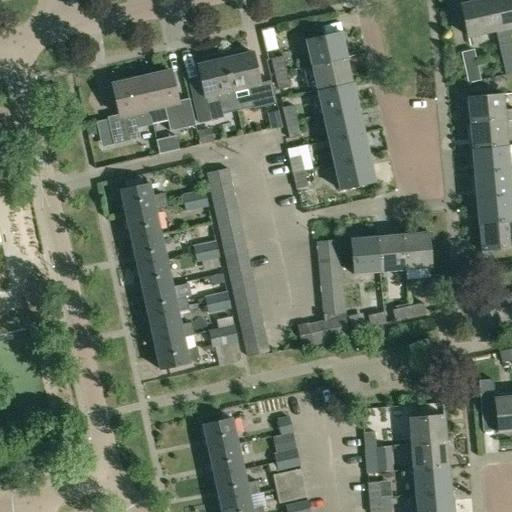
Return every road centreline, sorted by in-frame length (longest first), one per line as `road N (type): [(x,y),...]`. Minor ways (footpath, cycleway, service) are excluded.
road 1 (residential): [(109,474),(16,40)]
road 2 (residential): [(447,190),(404,195),(363,0)]
road 3 (residential): [(52,31),(187,0)]
